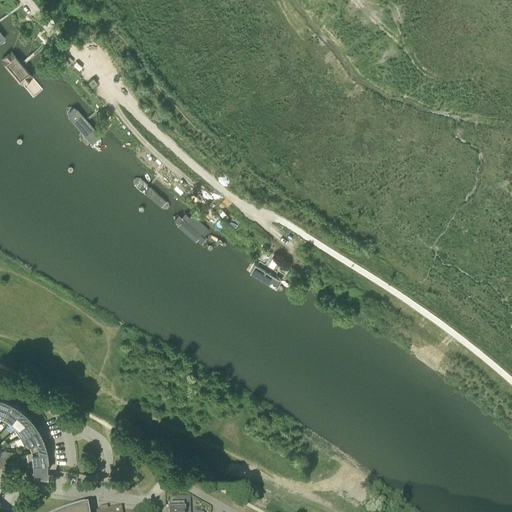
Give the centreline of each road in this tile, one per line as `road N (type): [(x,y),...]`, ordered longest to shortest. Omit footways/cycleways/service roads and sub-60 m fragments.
road 1 (track): [(105,89),(291,244)]
road 2 (track): [(207,197),(146,144),(68,47)]
road 3 (residential): [(102,497),(102,442),(0,384)]
